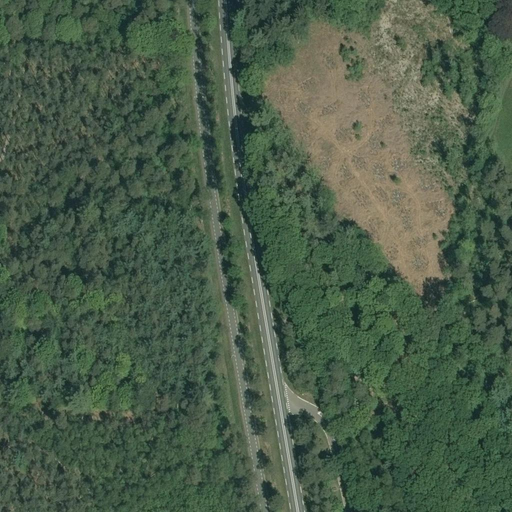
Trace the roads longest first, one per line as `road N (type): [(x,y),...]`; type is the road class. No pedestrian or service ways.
road 1 (tertiary): [(264,511),(211,200),(194,0)]
road 2 (primary): [(282,399),(225,64),(225,0)]
road 3 (track): [(511,30),(447,298),(511,396)]
road 4 (unknown): [(0,376),(25,424),(80,470),(95,511)]
road 5 (unknown): [(8,0),(21,74),(0,157)]
road 6 (unclassified): [(348,511),(329,424),(282,399)]
